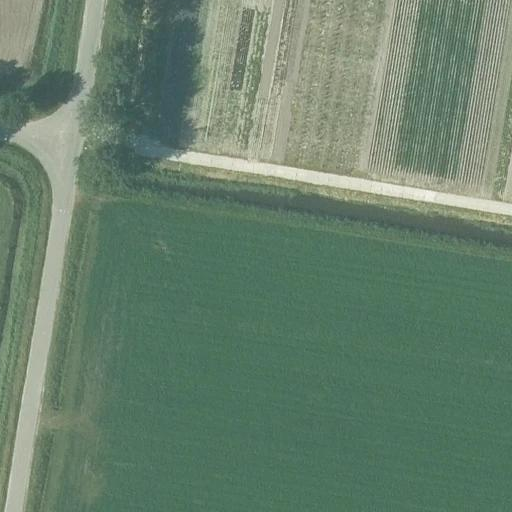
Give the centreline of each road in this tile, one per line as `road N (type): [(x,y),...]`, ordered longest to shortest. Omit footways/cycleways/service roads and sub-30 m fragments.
road 1 (unclassified): [(14,511),(72,148)]
road 2 (unclassified): [(72,148),(96,0)]
